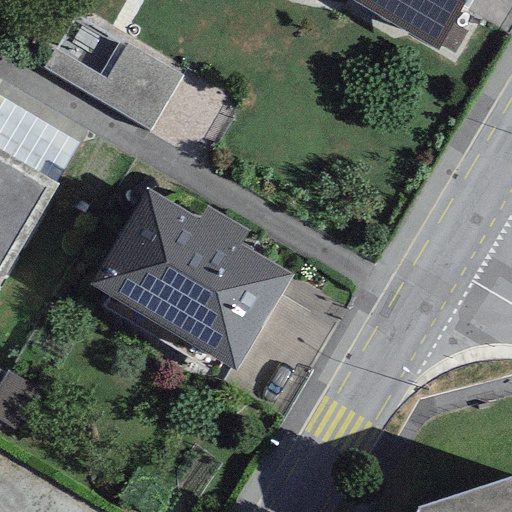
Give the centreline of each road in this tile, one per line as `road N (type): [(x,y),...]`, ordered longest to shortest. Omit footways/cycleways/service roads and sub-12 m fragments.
road 1 (residential): [(288,511),(434,262)]
road 2 (residential): [(434,262),(511,135)]
